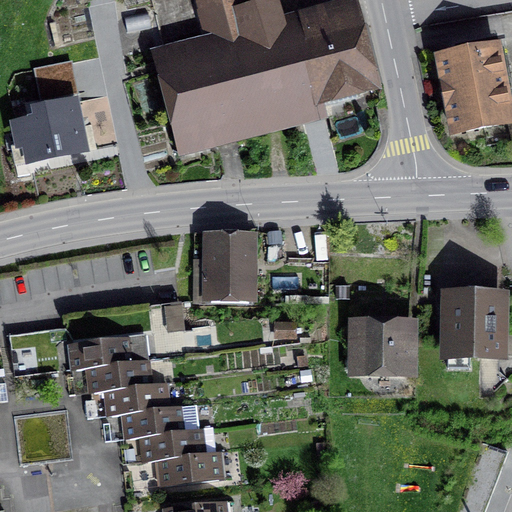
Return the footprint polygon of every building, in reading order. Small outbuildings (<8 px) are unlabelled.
[(153,0),(123,0),(126,9),(154,2),(153,0)] [(244,0),(199,0),(213,50),(286,31),(279,3),(247,11),(244,0)] [(163,65),(189,157),(376,105),(351,13),(286,31),(213,50),(163,65)] [(511,107),(499,42),(437,54),(452,133),(511,121),(511,107)] [(86,149),(75,97),(34,106),(36,115),(12,120),(17,144),(24,143),(28,162),(86,149)] [(253,244),(207,244),(207,309),(253,309),(253,244)] [(506,302),(447,301),(446,364),(505,365),(506,302)] [(100,313),(93,314),(87,315),(79,316),(72,316),(64,317),(66,328),(59,329),(52,330),(44,331),(37,332),(31,333),(23,334),(17,334),(9,335),(12,363),(26,362),(41,360),(55,359),(69,357),(68,346),(74,346),(82,345),(96,343),(110,341),(125,339),(139,338),(153,336),(149,307),(143,308),(135,309),(129,310),(122,311),(115,311),(107,312),(100,313)] [(417,327),(351,327),(351,380),(417,380),(417,327)] [(162,385),(147,387),(144,362),(129,364),(125,339),(110,341),(96,343),(82,345),(74,346),(74,352),(77,370),(91,369),(92,374),(94,393),(109,392),(109,397),(112,417),(127,415),(127,421),(130,439),(145,437),(146,445),(148,462),(162,461),(163,466),(166,487),(219,480),(216,454),(213,429),(195,431),(191,407),(166,410),(162,385)] [(221,511),(220,503),(168,509),(168,511),(221,511)]
